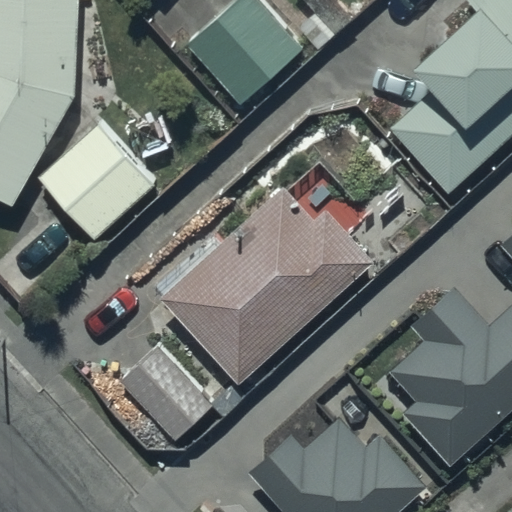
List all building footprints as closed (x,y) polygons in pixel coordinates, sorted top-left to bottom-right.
[(0,0),(0,199),(14,208),(76,98),(79,0),(0,0)] [(306,47),(263,0),(237,0),(189,43),(243,103),(306,47)] [(511,0),(472,0),(483,11),(419,69),(438,89),(394,128),(452,192),(511,136),(511,0)] [(105,119),(40,177),(95,238),(160,181),(105,119)] [(284,183),(162,299),(241,384),(372,260),(325,210),(317,218),(284,183)] [(419,400),(405,412),(452,465),(511,412),(511,238),(505,244),(511,252),(511,305),(491,323),(460,288),(415,327),(427,340),(393,370),(419,400)] [(218,404),(161,344),(121,383),(177,442),(218,404)] [(252,475),(287,510),(285,511),(404,511),(435,482),(386,434),(372,447),(343,418),(312,448),(295,431),(252,475)]
